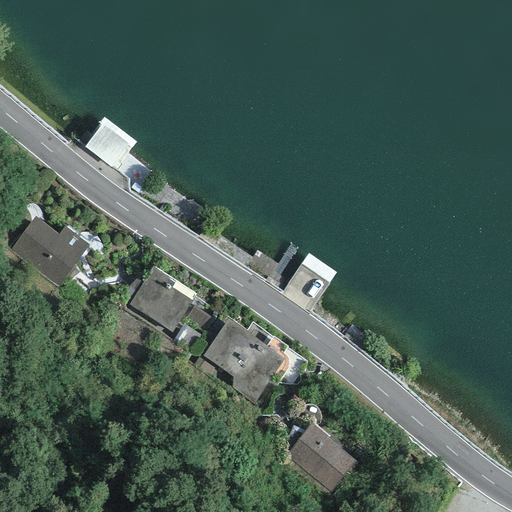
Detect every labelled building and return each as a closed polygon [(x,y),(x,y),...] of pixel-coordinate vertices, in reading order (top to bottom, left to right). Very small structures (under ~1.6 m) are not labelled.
[(133,148),(102,124),(85,145),(111,166),(117,159),(121,162),(133,148)] [(59,235),(34,217),(9,250),(57,286),(88,245),(64,228),(59,235)] [(328,284),(300,264),(282,290),(309,310),(328,284)] [(127,305),(171,333),(196,295),(152,266),(127,305)] [(205,334),(214,320),(194,307),(185,320),(205,334)] [(228,318),(202,356),(232,378),(231,387),(259,410),(275,386),(286,372),(287,369),(288,365),(288,362),(288,358),(285,355),(283,354),(287,347),(273,337),(272,338),(252,322),(246,331),(228,318)] [(201,335),(183,324),(172,342),(190,353),(201,335)] [(358,462),(311,424),(285,455),(332,494),(358,462)]
